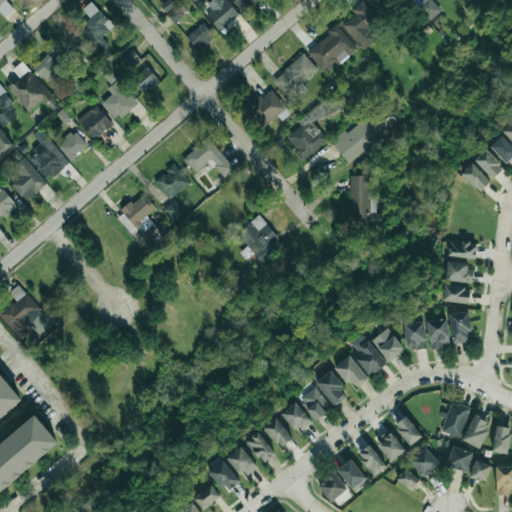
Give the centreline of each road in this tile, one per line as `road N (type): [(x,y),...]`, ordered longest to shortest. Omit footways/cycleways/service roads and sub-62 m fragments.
road 1 (tertiary): [(0,271),(311,0)]
road 2 (residential): [(120,0),(314,221)]
road 3 (residential): [(249,511),(416,379),(456,377),(487,388)]
road 4 (residential): [(487,388),(511,201)]
